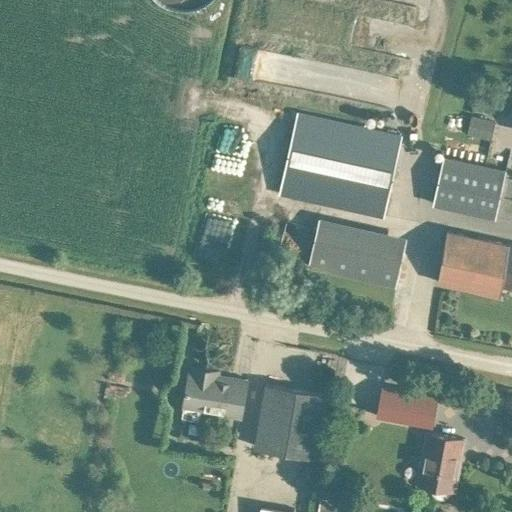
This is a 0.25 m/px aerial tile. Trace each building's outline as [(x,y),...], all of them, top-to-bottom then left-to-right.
[(298,115),(279,194),(381,220),(403,136),(299,111),(298,115)] [(494,121),(470,116),(467,135),(491,139),(494,121)] [(496,213),(506,170),(493,167),(446,155),(435,200),(493,212),(496,213)] [(308,266),(396,286),(404,250),(316,230),(308,266)] [(503,285),(511,286),(511,244),(449,231),(438,282),(500,296),(503,285)] [(184,407),(182,418),(199,421),(201,410),(241,417),(247,380),(230,377),(229,379),(220,378),(221,375),(218,375),(219,371),(193,366),(193,370),(190,370),(183,407),(184,407)] [(265,383),(262,403),(255,446),(318,457),(329,394),(265,383)] [(432,426),(438,396),(383,386),(377,416),(432,426)] [(427,431),(418,483),(431,486),(431,490),(433,493),(436,496),(439,497),(443,497),(447,496),(450,493),(451,489),(455,490),(458,472),(454,472),(457,457),(461,458),(465,438),(427,431)] [(320,498),(318,511),(319,511),(344,511),(346,502),(320,498)]
